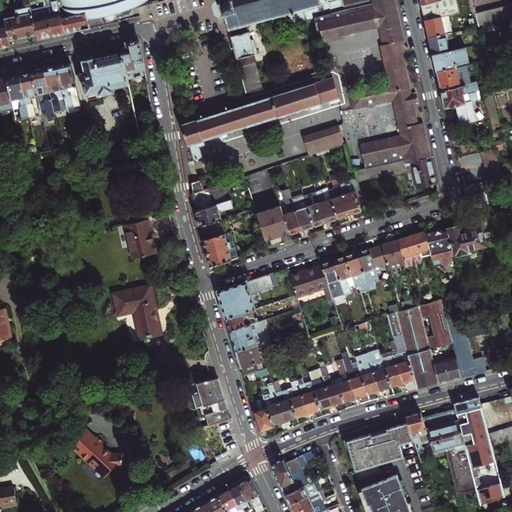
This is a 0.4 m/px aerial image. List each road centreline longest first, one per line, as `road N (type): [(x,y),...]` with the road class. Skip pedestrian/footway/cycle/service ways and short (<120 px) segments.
road 1 (residential): [(202,281),(448,197),(408,0)]
road 2 (residential): [(0,58),(146,30),(202,281)]
road 3 (residential): [(511,376),(317,430)]
road 4 (residential): [(255,457),(202,281)]
